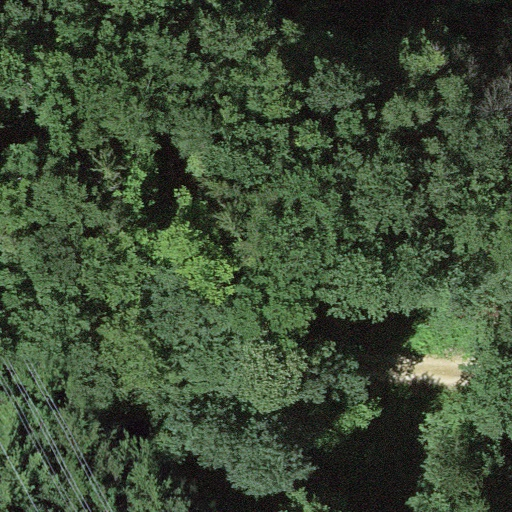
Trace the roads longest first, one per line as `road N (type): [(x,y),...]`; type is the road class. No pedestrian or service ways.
road 1 (track): [(0,243),(253,209),(511,123)]
road 2 (track): [(0,342),(184,345),(511,369)]
road 3 (track): [(322,511),(0,397)]
